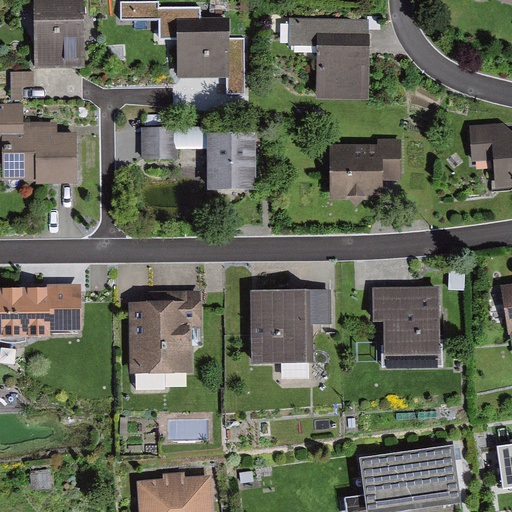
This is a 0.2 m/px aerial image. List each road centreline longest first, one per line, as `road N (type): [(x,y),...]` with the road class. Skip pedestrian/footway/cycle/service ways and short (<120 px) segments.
road 1 (residential): [(0,251),(364,247),(511,231)]
road 2 (residential): [(403,0),(427,56),(444,70),(511,93)]
